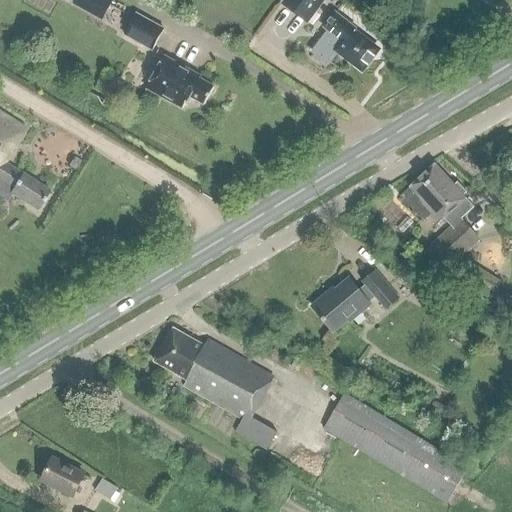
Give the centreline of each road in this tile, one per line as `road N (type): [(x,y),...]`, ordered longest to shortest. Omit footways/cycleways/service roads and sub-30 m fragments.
road 1 (primary): [(0,373),(511,62)]
road 2 (unclassified): [(0,409),(511,104)]
road 3 (track): [(68,368),(277,500)]
